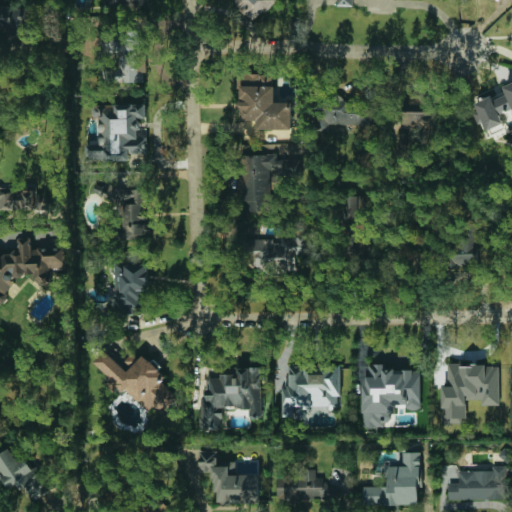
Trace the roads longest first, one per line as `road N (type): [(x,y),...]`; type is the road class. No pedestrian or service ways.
road 1 (residential): [(196,318),(186,0)]
road 2 (residential): [(511,317),(196,318)]
road 3 (residential): [(458,48),(188,50)]
